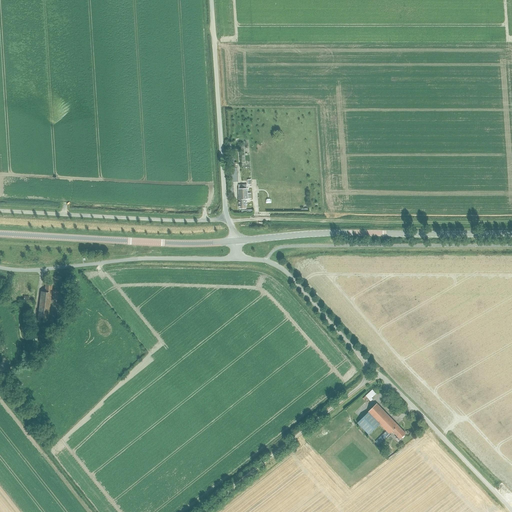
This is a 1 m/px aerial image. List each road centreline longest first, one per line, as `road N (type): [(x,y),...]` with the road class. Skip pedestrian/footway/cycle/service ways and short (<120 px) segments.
road 1 (secondary): [(511,234),(247,240)]
road 2 (unclassified): [(0,267),(237,257)]
road 3 (unclassified): [(224,219),(0,209)]
road 4 (unclassified): [(224,219),(212,0)]
road 5 (unclassified): [(362,383),(201,511)]
road 6 (unclassified): [(511,510),(381,375)]
road 7 (secondary): [(146,242),(0,234)]
road 8 (unclassified): [(365,361),(267,260)]
